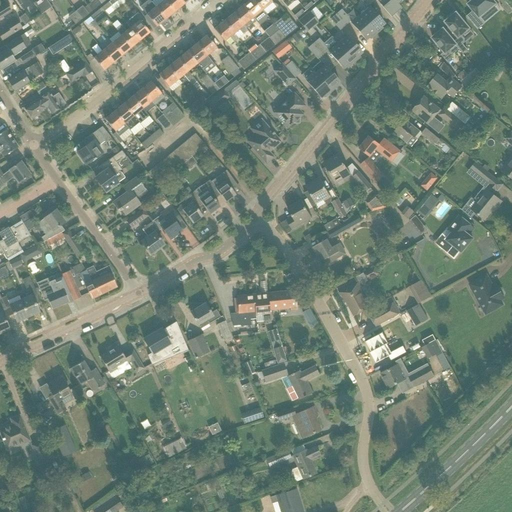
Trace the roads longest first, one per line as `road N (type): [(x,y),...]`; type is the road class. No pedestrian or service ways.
road 1 (unclassified): [(388,511),(365,480),(363,388),(292,257),(256,215)]
road 2 (unclassified): [(256,215),(430,0)]
road 3 (residential): [(33,146),(219,0)]
road 4 (primary): [(399,511),(511,403)]
road 5 (unclassified): [(0,361),(139,294)]
road 6 (unclassified): [(139,294),(219,252),(256,215)]
road 7 (residential): [(139,294),(57,180)]
